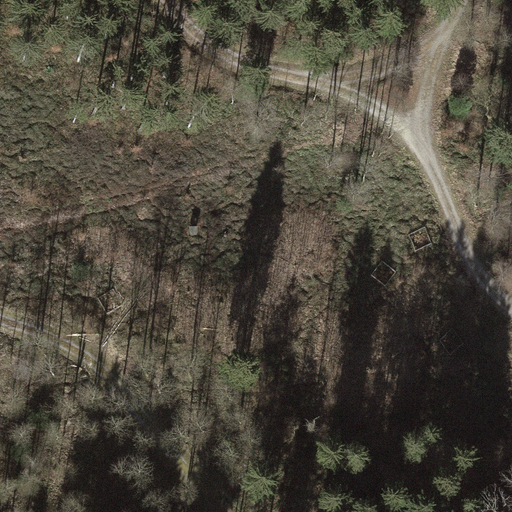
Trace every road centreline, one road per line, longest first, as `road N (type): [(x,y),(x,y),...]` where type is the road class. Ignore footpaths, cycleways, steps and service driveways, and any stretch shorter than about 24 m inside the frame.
road 1 (track): [(164,0),(218,50),(357,98),(397,121),(425,154),(480,266),(511,308)]
road 2 (track): [(0,322),(108,372),(221,511)]
road 3 (track): [(425,154),(428,79),(460,0)]
road 4 (track): [(307,82),(371,69),(442,38)]
